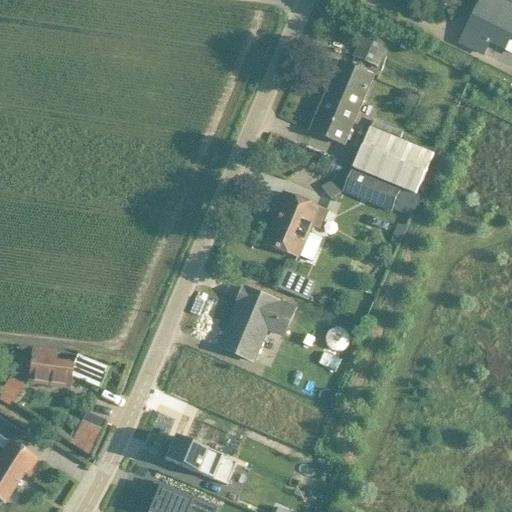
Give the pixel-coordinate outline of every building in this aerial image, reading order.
[(511,67),(511,4),(502,0),(478,0),(459,40),(511,67)] [(308,128),(345,144),(374,78),(337,61),(308,128)] [(426,148),(372,127),(358,165),(412,186),(426,148)] [(324,208),(284,191),(262,246),(301,262),(324,208)] [(287,340),(299,308),(241,285),(217,345),(258,362),(270,333),(287,340)] [(70,380),(95,390),(107,369),(72,352),(27,348),(26,386),(67,390),(70,380)] [(0,397),(0,428),(1,429),(16,413),(0,397)] [(84,402),(75,432),(95,438),(104,408),(84,402)] [(236,464),(173,438),(164,460),(226,487),(236,464)] [(0,455),(0,502),(4,504),(32,458),(7,443),(0,455)] [(203,511),(205,509),(157,485),(143,511),(203,511)]
